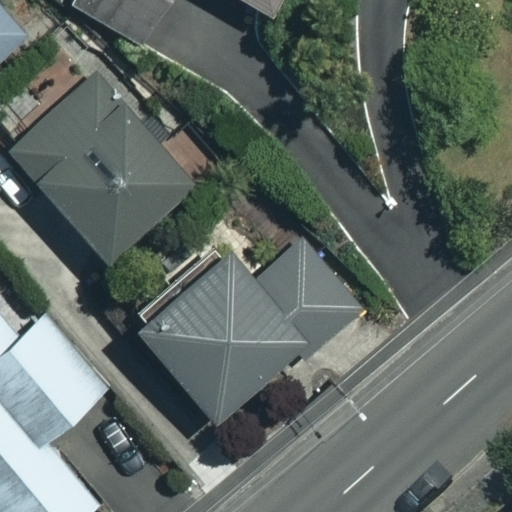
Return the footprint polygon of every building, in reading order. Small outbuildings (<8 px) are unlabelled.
[(0,0),(0,42),(25,20),(6,0),(0,0)] [(62,0),(62,1),(129,40),(152,0),(236,0),(257,12),(263,0),(62,0)] [(185,178),(89,69),(0,148),(0,152),(94,259),(185,178)] [(362,303),(300,229),(242,277),(214,244),(120,323),(197,416),(284,344),(296,358),(362,303)] [(0,511),(80,511),(93,502),(38,436),(98,386),(36,312),(9,334),(0,323),(0,511)]
